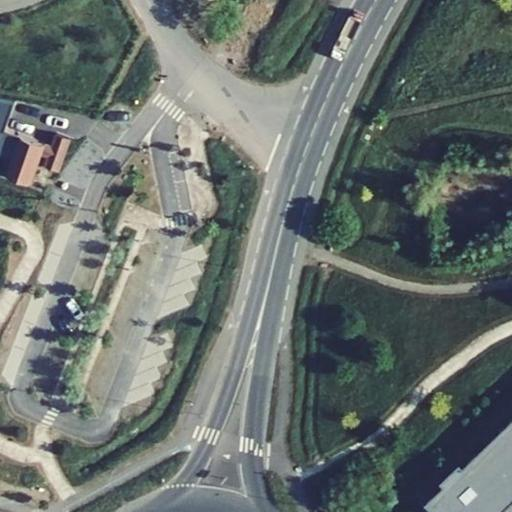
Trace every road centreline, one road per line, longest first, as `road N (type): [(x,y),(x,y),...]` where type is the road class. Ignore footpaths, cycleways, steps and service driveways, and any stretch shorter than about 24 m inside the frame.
road 1 (tertiary): [(267,282),(205,446),(153,511)]
road 2 (tertiary): [(263,511),(250,458),(267,282)]
road 3 (unclassified): [(302,156),(193,68),(144,0)]
road 4 (tertiary): [(374,0),(302,156)]
road 5 (tertiary): [(302,156),(267,282)]
